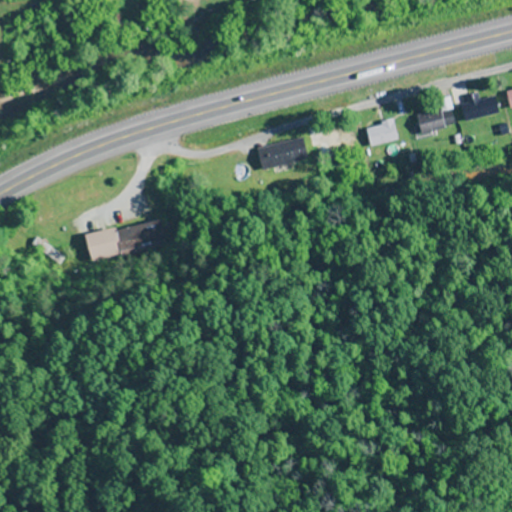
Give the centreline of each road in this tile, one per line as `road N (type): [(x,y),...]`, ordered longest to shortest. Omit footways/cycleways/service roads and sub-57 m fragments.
road 1 (trunk): [(0,196),(146,133),(511,31)]
road 2 (residential): [(146,133),(180,151),(205,153),(511,66)]
road 3 (residential): [(117,143),(97,184),(42,249)]
